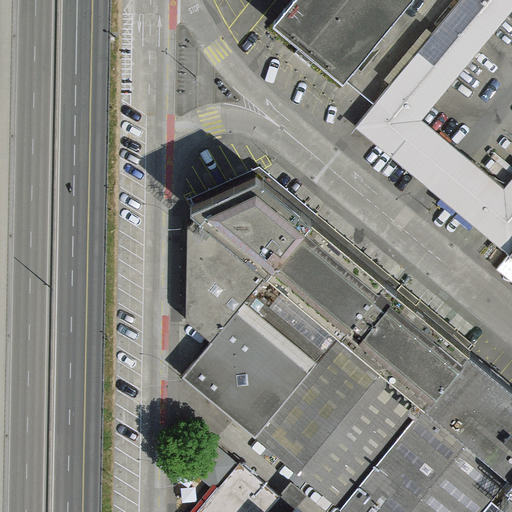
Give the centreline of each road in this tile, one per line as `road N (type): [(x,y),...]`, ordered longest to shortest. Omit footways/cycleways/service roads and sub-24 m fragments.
road 1 (primary): [(36,0),(26,511)]
road 2 (primary): [(76,511),(85,0)]
road 3 (tertiary): [(154,511),(158,149)]
road 4 (unclassified): [(511,318),(274,121)]
road 5 (tertiary): [(158,149),(155,0)]
road 6 (unclassified): [(274,121),(187,0)]
road 7 (unclassified): [(158,149),(212,119),(274,121)]
